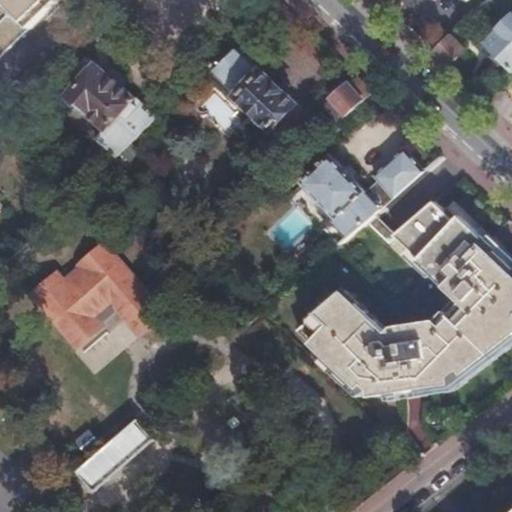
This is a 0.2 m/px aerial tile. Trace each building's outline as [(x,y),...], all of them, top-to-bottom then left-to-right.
[(0,0),(0,60),(33,27),(59,0),(0,0)] [(251,22),(258,15),(273,0),(231,0),(231,1),(251,22)] [(270,27),(289,9),(279,0),(273,0),(258,15),(270,27)] [(511,16),(485,44),(511,71),(511,16)] [(455,32),(450,36),(463,50),(468,46),(455,32)] [(450,36),(435,52),(449,65),(463,50),(450,36)] [(238,93),(284,137),(309,113),(264,66),(261,69),(239,47),(218,68),(241,91),(238,93)] [(97,138),(116,155),(155,117),(97,63),(95,65),(84,55),(67,74),(77,83),(68,94),(106,128),(97,138)] [(342,120),(375,90),(360,76),(328,105),(342,120)] [(206,108),(229,133),(240,123),(217,98),(206,108)] [(396,196),(429,167),(411,146),(378,175),(396,196)] [(295,192),(342,243),(384,207),(334,155),(295,192)] [(366,384),(376,395),(455,383),(459,380),(454,376),(462,369),(467,374),(511,337),(511,260),(463,213),(458,218),(439,199),(399,234),(425,258),(423,260),(471,305),(455,321),(452,318),(442,328),(439,325),(440,317),(397,323),(391,329),(348,288),(303,328),(363,387),(366,384)] [(288,257),(319,232),(298,206),(267,230),(288,257)] [(121,298),(129,306),(152,329),(174,307),(108,240),(86,263),(89,266),(72,283),(63,273),(40,295),(90,346),(113,324),(112,322),(105,315),(121,298)] [(0,270),(15,256),(7,249),(0,255),(0,270)] [(112,322),(129,306),(121,298),(105,315),(112,322)] [(139,419),(79,471),(95,490),(156,437),(139,419)] [(93,431),(78,442),(88,456),(103,446),(93,431)]
